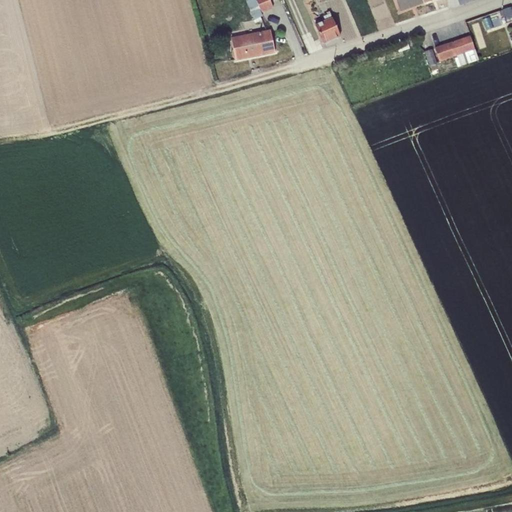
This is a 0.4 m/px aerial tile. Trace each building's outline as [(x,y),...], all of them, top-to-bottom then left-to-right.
[(248,0),(246,1),(253,20),(262,16),(261,13),(273,8),(269,0),(248,0)] [(423,3),(421,0),(395,0),(399,12),(423,3)] [(511,13),(510,7),(501,11),(506,24),(511,21),(511,13)] [(316,23),(315,25),(323,44),(340,37),(329,12),(326,13),(327,15),(323,17),(325,22),(321,21),(316,23)] [(270,30),(231,38),(235,60),(274,52),(270,30)] [(470,36),(434,48),(438,62),(440,62),(447,60),(448,59),(456,56),(456,58),(454,58),(457,68),(478,61),(470,36)] [(432,50),(425,52),(429,67),(437,64),(432,50)]
